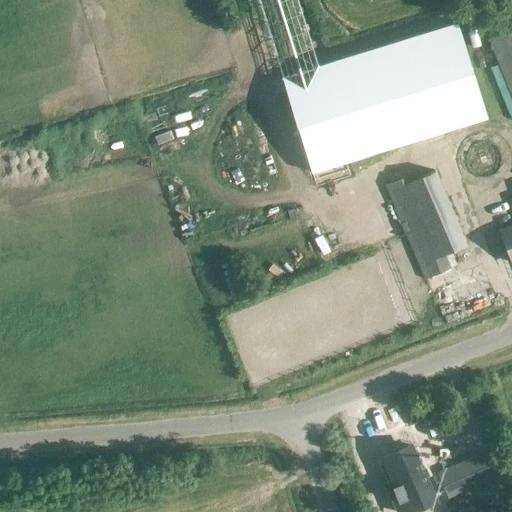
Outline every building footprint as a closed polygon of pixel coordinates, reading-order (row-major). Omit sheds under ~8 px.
[(396,30),(386,33),(393,52),(402,48),(396,30)] [(511,30),(489,40),(511,95),(511,30)] [(482,91),(468,91),(468,104),(482,104),(482,91)] [(498,109),(511,139),(511,107),(510,103),(498,109)] [(321,166),(323,152),(309,150),(307,164),(321,166)] [(411,172),(383,183),(424,281),(452,269),(445,254),(465,245),(434,171),(414,179),(411,172)] [(511,227),(501,231),(511,262),(511,227)] [(388,281),(383,269),(366,269),(366,260),(356,260),(339,267),(339,272),(345,284),(341,286),(341,342),(327,349),(337,349),(382,329),(382,322),(394,322),(390,312),(399,308),(399,285),(391,288),(398,303),(390,307),(388,301),(388,281)] [(403,511),(432,501),(408,448),(377,459),(389,487),(381,490),(390,511),(403,511)] [(490,449),(436,473),(448,498),(501,475),(490,449)]
